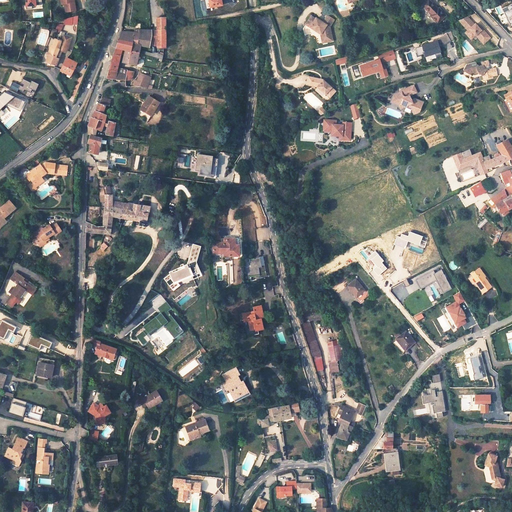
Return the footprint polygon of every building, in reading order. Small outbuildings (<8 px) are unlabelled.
[(60,0),(61,5),(64,5),(65,13),(75,12),(73,0),(60,0)] [(428,0),(427,0),(421,5),(430,16),(429,16),(436,24),(445,16),(438,8),(437,9),(428,0)] [(507,26),(511,24),(511,4),(501,8),(507,26)] [(321,19),(320,20),(331,27),(335,20),(329,15),(325,21),(321,19)] [(484,26),(483,28),(480,25),(477,21),(476,22),(470,15),(459,20),(468,30),(466,32),(472,38),(475,35),(478,37),(480,35),(485,41),(492,35),(484,26)] [(320,20),(317,18),(316,19),(312,16),(304,28),(306,35),(312,34),(314,29),(322,34),(323,38),(327,37),(328,42),(334,40),(331,27),(320,20)] [(151,30),(139,29),(139,33),(138,43),(118,40),(116,48),(121,49),(124,50),(138,52),(165,60),(165,56),(155,53),(152,53),(146,52),(139,50),(140,45),(149,47),(149,44),(157,45),(157,48),(165,48),(165,18),(157,18),(157,30),(151,30)] [(135,33),(121,32),(118,40),(138,43),(139,33),(139,29),(135,29),(135,33)] [(433,40),(434,42),(414,48),(417,56),(424,54),(425,56),(430,55),(434,53),(435,56),(441,54),(439,47),(437,44),(441,42),(442,45),(450,40),(453,39),(451,31),(446,32),(446,34),(439,38),(433,40)] [(70,37),(63,35),(62,41),(54,39),(52,46),(50,45),(46,54),(44,67),(56,68),(57,64),(59,59),(61,50),(66,51),(70,37)] [(117,72),(117,69),(121,49),(116,48),(109,70),(117,72)] [(136,66),(138,52),(124,50),(122,62),(136,66)] [(379,60),(360,65),(363,76),(380,72),(381,78),(389,76),(385,62),(396,59),(393,50),(377,54),(379,60)] [(347,56),(335,60),(337,65),(348,62),(347,56)] [(61,70),(71,75),(77,63),(67,58),(61,70)] [(463,70),(464,70),(470,74),(471,72),(474,73),(479,72),(482,75),(483,79),(491,77),(491,76),(489,69),(488,68),(487,65),(488,64),(487,60),(481,61),(482,65),(478,66),(476,64),(475,61),(467,64),(463,70)] [(109,79),(125,80),(127,71),(121,69),(117,69),(117,72),(109,70),(107,76),(107,77),(107,78),(108,79),(109,79)] [(127,71),(125,80),(128,81),(130,80),(131,78),(132,76),(133,72),(127,71)] [(148,77),(139,75),(137,80),(134,82),(132,87),(137,87),(146,89),(150,76),(149,75),(148,77)] [(324,79),(309,76),(307,84),(317,87),(326,95),(328,93),(332,97),(338,91),(324,79)] [(20,86),(18,89),(23,92),(25,89),(31,92),(32,89),(36,91),(39,84),(31,81),(31,83),(22,79),(20,83),(24,85),(23,87),(20,86)] [(20,86),(12,82),(10,88),(17,92),(18,89),(20,86)] [(424,102),(415,99),(412,100),(410,96),(417,93),(414,85),(407,88),(401,91),(401,92),(395,95),(392,102),(399,104),(401,104),(406,106),(406,107),(412,109),(413,112),(414,114),(419,112),(418,111),(420,110),(424,102)] [(508,100),(511,106),(511,90),(503,95),(506,101),(508,100)] [(0,116),(1,118),(0,118),(0,120),(9,129),(20,119),(26,102),(5,91),(0,95),(0,116)] [(101,97),(100,99),(98,103),(105,105),(108,106),(110,100),(101,97)] [(159,103),(149,97),(144,105),(143,104),(140,109),(149,116),(154,107),(156,108),(159,103)] [(355,118),(361,116),(357,102),(352,104),(355,118)] [(102,113),(105,105),(98,103),(96,110),(95,110),(91,117),(103,122),(106,124),(107,121),(104,120),(106,115),(102,113)] [(98,129),(100,130),(103,122),(91,117),(87,126),(98,129)] [(337,120),(325,119),(324,130),(329,130),(330,129),(332,129),(332,131),(336,135),(340,135),(343,135),(343,139),(351,140),(352,122),(344,122),(344,124),(337,124),(337,120)] [(106,124),(106,134),(112,135),(115,122),(107,121),(106,124)] [(96,137),(98,129),(87,126),(88,135),(91,135),(96,137)] [(97,154),(98,152),(101,137),(96,137),(91,135),(89,142),(91,143),(90,151),(90,152),(97,154)] [(511,147),(507,139),(497,145),(502,154),(500,155),(498,153),(495,154),(496,157),(491,159),(490,155),(482,159),(486,168),(503,162),(504,167),(510,166),(511,164),(511,147)] [(462,159),(472,156),(469,150),(460,153),(462,159)] [(486,168),(482,159),(480,152),(472,156),(462,159),(460,153),(452,156),(458,169),(471,164),(477,167),(480,174),(488,172),(486,168)] [(213,158),(214,156),(198,154),(196,171),(199,171),(199,175),(216,177),(218,158),(213,158)] [(107,169),(107,164),(103,163),(103,162),(100,161),(100,163),(97,162),(98,165),(98,168),(107,169)] [(32,173),(28,176),(36,186),(41,182),(40,180),(43,178),(41,175),(46,172),(55,172),(55,164),(55,163),(46,162),(42,165),(40,164),(30,171),(32,173)] [(67,164),(55,164),(55,172),(67,173),(67,164)] [(511,174),(510,170),(500,173),(504,184),(506,183),(509,181),(510,185),(507,186),(504,190),(491,199),(495,204),(501,213),(511,208),(511,174)] [(475,197),(485,190),(481,182),(470,188),(475,197)] [(238,197),(234,186),(228,189),(232,199),(238,197)] [(109,192),(104,191),(105,194),(105,202),(105,203),(104,203),(102,225),(94,223),(85,222),(85,231),(110,234),(112,216),(139,221),(139,225),(146,226),(147,222),(146,221),(147,213),(148,213),(149,206),(129,203),(129,209),(113,206),(113,200),(113,195),(111,195),(109,194),(109,192)] [(0,222),(0,223),(1,224),(6,220),(3,217),(5,215),(6,216),(16,207),(9,200),(0,208),(0,222)] [(129,209),(129,203),(113,200),(113,206),(129,209)] [(39,230),(34,233),(40,243),(45,240),(45,239),(55,232),(57,234),(62,230),(58,222),(52,226),(50,224),(43,229),(44,229),(40,231),(39,230)] [(40,243),(34,233),(31,235),(37,245),(40,243)] [(222,240),(211,241),(212,252),(223,251),(223,249),(229,248),(229,253),(238,252),(237,241),(233,242),(232,235),(222,236),(222,240)] [(198,263),(200,245),(192,244),(189,262),(198,263)] [(260,256),(249,257),(250,264),(247,265),(249,275),(260,273),(259,271),(265,270),(264,264),(261,264),(260,256)] [(189,264),(168,271),(170,278),(167,279),(170,290),(180,287),(179,282),(183,281),(184,281),(194,278),(189,264)] [(489,287),(482,275),(483,275),(479,268),(471,273),(476,281),(478,284),(476,285),(480,292),(489,287)] [(420,287),(436,279),(442,291),(451,287),(441,269),(435,272),(433,269),(415,279),(420,287)] [(25,278),(15,271),(10,279),(18,285),(14,290),(12,288),(9,292),(11,294),(8,298),(15,302),(18,305),(21,301),(18,299),(25,290),(29,293),(33,288),(27,283),(23,280),(25,278)] [(364,289),(355,278),(346,285),(356,296),(364,289)] [(456,301),(446,306),(449,311),(455,322),(457,326),(465,322),(463,318),(465,317),(463,314),(464,314),(458,303),(464,300),(459,291),(453,294),(456,301)] [(174,338),(183,331),(168,311),(172,308),(161,294),(150,302),(159,315),(144,326),(149,332),(155,328),(157,331),(165,325),(174,338)] [(11,308),(15,302),(8,298),(5,303),(11,308)] [(296,314),(301,330),(309,355),(318,352),(308,318),(320,312),(317,304),(296,313),(296,314)] [(253,311),(241,313),(243,321),(248,320),(249,323),(247,323),(249,329),(254,328),(262,326),(260,318),(263,317),(260,305),(252,306),(253,311)] [(455,322),(449,311),(445,313),(451,324),(455,322)] [(404,330),(395,338),(404,349),(414,341),(404,330)] [(98,346),(95,353),(112,359),(116,349),(100,344),(100,342),(94,339),(92,344),(98,346)] [(335,341),(327,343),(332,363),(337,362),(339,361),(335,341)] [(314,370),(320,368),(318,352),(309,355),(314,370)] [(40,357),(37,374),(51,377),(55,360),(40,357)] [(330,363),(332,372),(339,372),(337,362),(332,363),(330,363)] [(228,374),(224,376),(226,382),(224,383),(227,389),(229,388),(231,392),(233,391),(236,395),(239,393),(240,396),(245,393),(239,382),(241,381),(238,374),(239,373),(236,367),(227,372),(228,374)] [(317,378),(322,376),(320,368),(314,370),(315,374),(317,378)] [(441,381),(440,374),(432,375),(434,382),(441,381)] [(233,391),(231,392),(236,402),(251,394),(243,380),(241,381),(239,382),(245,393),(240,396),(239,393),(236,395),(233,391)] [(436,396),(435,389),(431,390),(430,388),(427,388),(428,394),(424,395),(425,403),(429,402),(431,418),(443,416),(443,411),(446,411),(442,390),(438,391),(438,396),(436,396)] [(148,405),(151,410),(156,408),(157,406),(156,404),(156,403),(161,400),(156,391),(151,394),(149,394),(149,395),(144,399),(148,405)] [(143,397),(138,399),(143,408),(148,405),(144,399),(143,397)] [(22,416),(27,402),(13,398),(8,412),(22,416)] [(191,406),(196,411),(200,407),(195,402),(191,406)] [(296,402),(278,406),(280,419),(291,417),(290,411),(298,409),(296,402)] [(366,406),(359,402),(356,409),(363,412),(366,406)] [(96,422),(104,421),(104,415),(110,411),(106,404),(100,408),(92,404),(88,411),(94,414),(95,414),(96,414),(97,416),(96,416),(96,422)] [(342,405),(339,412),(342,414),(339,420),(339,421),(342,423),(349,425),(351,426),(354,427),(355,423),(350,421),(354,411),(342,405)] [(280,419),(278,406),(268,408),(269,415),(264,416),(264,418),(260,419),(261,426),(268,425),(267,421),(273,420),(280,419)] [(186,426),(189,434),(199,431),(200,432),(200,433),(210,429),(206,418),(196,422),(196,423),(194,424),(194,423),(186,426)] [(347,431),(349,425),(342,423),(337,436),(347,440),(349,432),(347,431)] [(386,442),(385,442),(385,448),(393,449),(394,438),(394,431),(388,431),(387,436),(387,438),(387,442),(386,442)] [(18,437),(15,445),(17,446),(15,450),(14,450),(9,448),(5,456),(13,460),(12,463),(19,466),(19,461),(22,454),(21,453),(23,449),(25,448),(28,442),(18,437)] [(275,440),(268,441),(270,454),(277,453),(275,440)] [(53,460),(54,454),(45,453),(45,449),(39,448),(38,455),(39,455),(39,460),(41,461),(41,464),(38,464),(37,473),(49,474),(49,465),(48,465),(49,460),(53,460)] [(386,450),(386,454),(386,462),(387,471),(392,471),(398,471),(399,471),(398,454),(398,450),(386,450)] [(95,456),(97,466),(103,465),(105,463),(106,463),(108,464),(117,463),(117,453),(95,456)] [(496,456),(488,454),(485,465),(489,466),(492,479),(496,480),(495,484),(502,486),(504,479),(500,478),(496,463),(494,462),(496,456)] [(240,474),(237,475),(239,476),(237,479),(243,482),(246,477),(240,474)] [(181,486),(179,499),(188,500),(189,489),(191,489),(191,490),(201,491),(202,482),(191,481),(191,483),(186,482),(185,486),(181,486)] [(276,487),(276,497),(280,497),(280,495),(291,495),(291,489),(296,489),(296,482),(286,482),(286,487),(276,487)] [(310,492),(310,484),(296,485),(297,493),(310,492)] [(260,511),(265,502),(258,499),(251,511),(260,511)] [(330,511),(330,507),(328,507),(328,505),(328,499),(320,499),(321,511),(323,511),(325,511),(324,511),(330,511)] [(32,511),(33,504),(23,503),(22,511),(32,511)]
